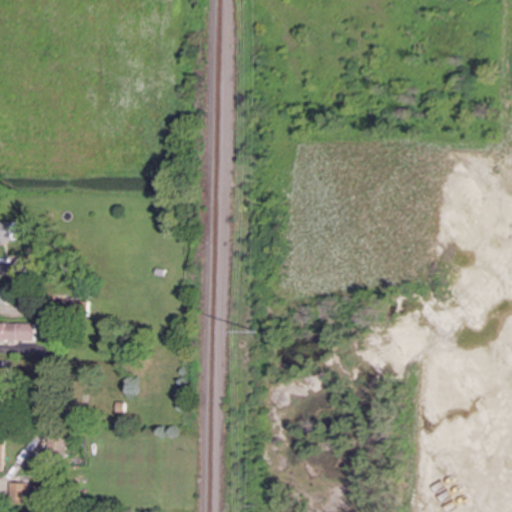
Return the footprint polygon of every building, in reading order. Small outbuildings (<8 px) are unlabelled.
[(0,222),(0,241),(15,241),(15,222),(0,222)] [(17,273),(36,273),(36,259),(18,258),(17,273)] [(9,286),(0,286),(0,304),(9,305),(9,286)] [(35,324),(0,323),(0,341),(35,341),(35,324)] [(0,391),(11,391),(12,368),(0,367),(0,391)] [(49,454),(65,455),(66,435),(50,434),(49,454)] [(31,501),(31,483),(11,483),(11,500),(31,501)]
